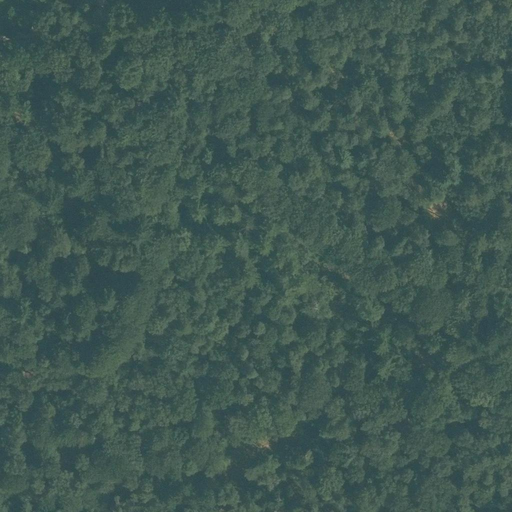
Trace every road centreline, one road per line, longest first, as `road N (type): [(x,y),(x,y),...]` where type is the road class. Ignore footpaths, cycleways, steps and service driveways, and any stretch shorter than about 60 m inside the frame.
road 1 (track): [(0,144),(169,144),(430,288),(452,329),(453,354),(433,407),(444,511)]
road 2 (track): [(511,319),(417,366),(0,446)]
road 3 (track): [(272,0),(0,38)]
